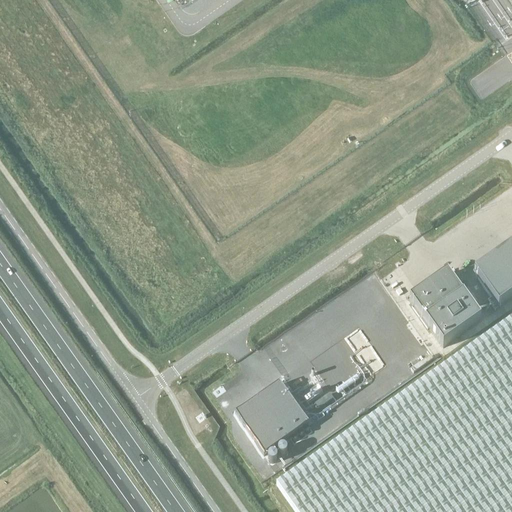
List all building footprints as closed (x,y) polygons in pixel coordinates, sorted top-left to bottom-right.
[(368,0),(387,33),(421,14),(418,8),(423,5),(420,0),(412,0),(411,1),(409,0),(368,0)] [(462,34),(457,37),(462,44),(467,40),(462,34)] [(456,49),(462,62),(475,56),(470,43),(456,49)] [(361,137),(434,92),(410,54),(341,97),(361,130),(338,144),(346,157),(366,145),(361,137)] [(511,251),(475,278),(491,301),(488,303),(495,313),(511,300),(511,251)] [(447,275),(409,301),(443,349),(480,323),(447,275)] [(511,511),(511,319),(276,486),(294,511),(511,511)] [(279,385),(233,417),(262,458),(308,427),(279,385)]
